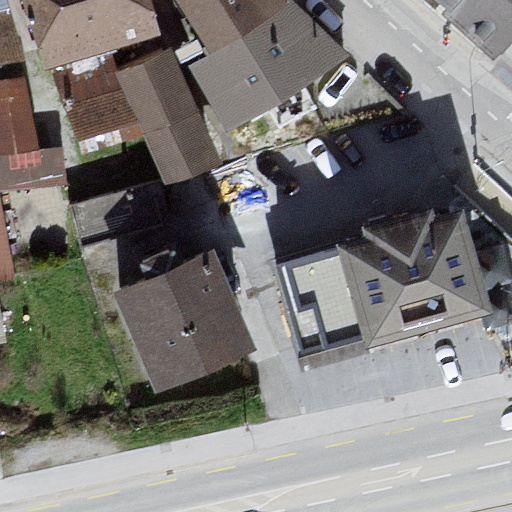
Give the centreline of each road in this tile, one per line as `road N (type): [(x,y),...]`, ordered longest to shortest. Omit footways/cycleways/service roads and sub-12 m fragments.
road 1 (primary): [(511,448),(213,511)]
road 2 (residential): [(363,0),(511,134)]
